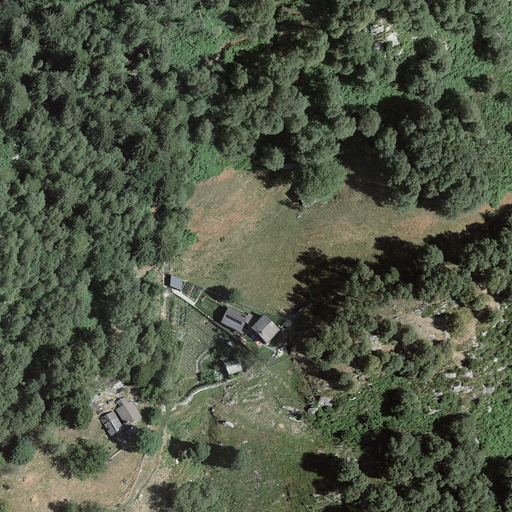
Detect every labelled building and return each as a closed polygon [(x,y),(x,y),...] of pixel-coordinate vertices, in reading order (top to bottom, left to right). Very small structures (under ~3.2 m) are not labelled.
[(326,184),(299,188),(300,196),(327,192),(326,184)] [(305,206),(333,202),(331,193),(304,197),(305,206)] [(183,291),(185,283),(174,280),(171,289),(183,291)] [(248,318),(229,308),(221,324),(240,334),(248,318)] [(280,332),(263,316),(250,331),(267,347),(280,332)] [(238,359),(224,365),(229,377),(243,371),(238,359)] [(120,408),(116,411),(126,429),(142,421),(131,401),(129,403),(125,397),(116,402),(120,408)] [(113,412),(101,418),(110,437),(122,431),(113,412)]
